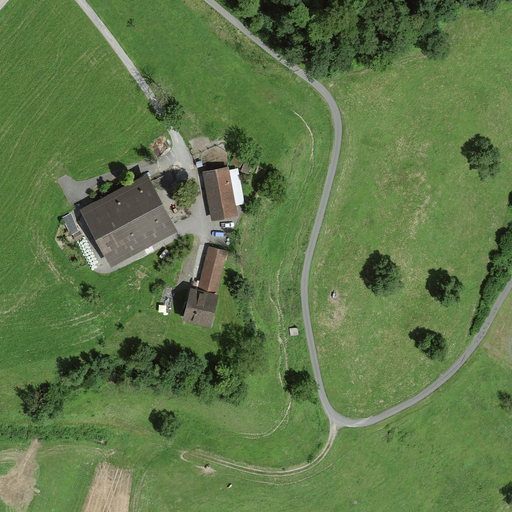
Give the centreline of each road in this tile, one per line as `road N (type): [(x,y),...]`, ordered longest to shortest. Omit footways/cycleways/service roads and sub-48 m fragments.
road 1 (unclassified): [(511,274),(456,365),(428,390),(374,421),(333,418),(322,402),(303,315),(303,273),(335,156),(331,104),(204,0)]
road 2 (track): [(81,0),(158,109),(177,153),(73,187),(48,223),(43,251),(0,287)]
road 3 (track): [(0,417),(111,422),(248,471),(294,471),(319,460),(334,436),(333,418)]
